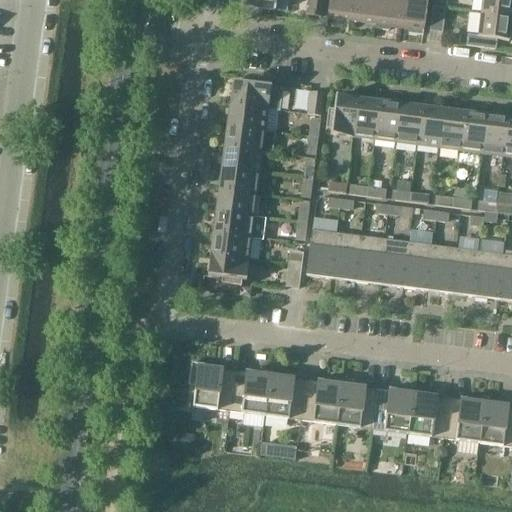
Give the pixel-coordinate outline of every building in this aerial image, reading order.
[(274,13),(276,0),(242,0),(241,8),(274,13)] [(322,0),(309,0),(308,17),(321,19),(322,0)] [(328,0),(326,19),(351,23),(353,0),(328,0)] [(377,0),(353,0),(351,23),(375,26),(377,0)] [(373,30),(388,32),(388,28),(398,29),(402,0),(377,0),(375,26),(374,26),(373,30)] [(402,0),(398,29),(408,30),(408,35),(422,37),(427,1),(420,0),(402,0)] [(511,0),(482,0),(480,14),(511,18),(511,10),(511,0)] [(432,8),(429,32),(442,34),(445,10),(432,8)] [(508,43),(511,18),(480,14),(477,37),(467,36),(466,47),(495,51),(496,41),(508,43)] [(232,84),(229,107),(267,112),(279,113),(282,91),(266,89),(267,83),(237,80),(236,85),(232,84)] [(310,94),(307,116),(320,118),(323,96),(310,94)] [(330,136),(352,139),(357,101),(335,98),(333,112),(328,112),(325,132),(330,132),(330,136)] [(378,104),(357,101),(352,139),(374,142),(378,104)] [(400,106),(378,104),(374,142),(395,145),(400,106)] [(421,109),(400,106),(395,145),(416,147),(421,109)] [(265,133),(267,112),(229,107),(226,128),(265,133)] [(416,147),(438,150),(443,112),(421,109),(416,147)] [(438,150),(459,153),(464,115),(443,112),(438,150)] [(485,117),(464,115),(459,153),(481,155),(485,117)] [(507,120),(485,117),(481,155),(502,158),(507,120)] [(511,120),(507,120),(502,158),(511,159),(511,120)] [(317,140),(319,125),(310,124),(308,138),(317,140)] [(224,149),(262,154),(270,155),(273,134),(265,133),(226,128),(224,149)] [(316,154),(317,140),(308,138),(306,153),(316,154)] [(224,149),(221,171),(259,176),(262,154),(224,149)] [(312,182),(314,168),(304,167),(302,181),(312,182)] [(221,171),(218,192),(256,197),(259,176),(221,171)] [(310,197),(312,182),(302,181),(301,195),(310,197)] [(332,185),(330,194),(345,196),(346,186),(332,185)] [(353,187),(352,197),(366,199),(368,189),(353,187)] [(382,191),(368,189),(366,199),(381,201),(382,191)] [(218,192),(215,214),(253,219),(256,197),(218,192)] [(396,193),(395,202),(409,204),(410,195),(396,193)] [(425,197),(410,195),(409,204),(423,206),(425,197)] [(438,208),(452,210),(453,200),(439,198),(438,208)] [(341,202),(331,200),(330,210),(339,211),(341,202)] [(467,202),(453,200),(452,210),(466,211),(467,202)] [(350,203),(341,202),(339,211),(349,212),(350,203)] [(481,213),(495,215),(496,206),(482,204),(481,213)] [(377,216),(388,217),(389,208),(379,206),(377,216)] [(496,206),(495,215),(509,217),(510,207),(496,206)] [(396,218),(398,209),(389,208),(388,217),(396,218)] [(299,210),(297,224),(306,225),(308,211),(299,210)] [(425,222),(435,223),(437,214),(426,213),(425,222)] [(251,240),(253,219),(215,214),(213,235),(251,240)] [(445,215),(437,214),(435,223),(444,225),(445,215)] [(484,214),(484,220),(483,224),(493,225),(494,216),(484,214)] [(483,224),(484,220),(473,219),(472,228),(482,229),(483,224)] [(305,240),(306,225),(297,224),(295,238),(305,240)] [(312,232),(306,278),(330,281),(336,235),(312,232)] [(213,235),(210,257),(248,261),(251,240),(213,235)] [(330,281),(355,284),(360,239),(336,235),(330,281)] [(384,242),(360,239),(355,284),(379,287),(384,242)] [(408,245),(384,242),(379,287),(403,290),(408,245)] [(403,290),(426,293),(432,248),(408,245),(403,290)] [(456,251),(432,248),(426,293),(450,296),(456,251)] [(480,254),(456,251),(450,296),(474,299),(480,254)] [(503,257),(480,254),(474,299),(497,302),(503,257)] [(289,256),(288,266),(301,268),(302,258),(289,256)] [(245,284),(248,261),(210,257),(207,279),(221,281),(221,286),(240,288),(241,283),(245,284)] [(497,302),(511,304),(511,257),(503,257),(497,302)] [(298,291),(301,268),(288,266),(285,289),(298,291)] [(192,409),(228,414),(234,374),(213,371),(213,367),(190,364),(188,386),(195,387),(192,409)] [(228,414),(264,418),(270,375),(255,373),(255,376),(234,374),(228,414)] [(284,377),(270,375),(264,418),(300,423),(305,383),(284,380),(284,377)] [(326,386),(305,383),(300,423),(336,427),(341,384),(327,382),(326,386)] [(336,427),(372,432),(377,392),(355,389),(356,386),(341,384),(336,427)] [(372,432),(407,437),(412,393),(398,391),(397,395),(377,392),(372,432)] [(427,395),(412,393),(407,437),(443,441),(448,401),(427,398),(427,395)] [(443,441),(478,446),(484,402),(469,400),(469,404),(448,401),(443,441)] [(478,446),(511,449),(511,409),(498,407),(499,404),(484,402),(478,446)] [(169,447),(180,448),(181,441),(176,434),(170,434),(169,447)]
